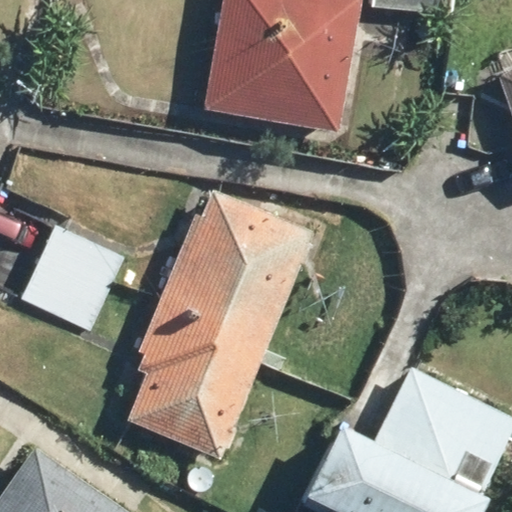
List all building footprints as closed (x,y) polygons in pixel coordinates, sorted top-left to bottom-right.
[(360,0),(220,0),(201,100),(336,126),(360,0)] [(511,63),(498,69),(511,107),(511,129),(511,130),(511,132),(511,63)] [(261,204),(212,184),(203,207),(199,205),(140,344),(143,345),(135,364),(145,368),(126,414),(223,454),(236,423),(232,421),(301,259),(305,261),(315,238),(310,236),(314,227),(310,225),(313,217),(264,197),(261,204)] [(124,258),(51,227),(22,297),(95,328),(124,258)] [(511,420),(511,413),(408,361),(372,431),(342,415),(306,484),(360,511),(477,511),(490,488),(480,483),(511,420)] [(135,511),(32,440),(0,485),(0,511),(135,511)]
